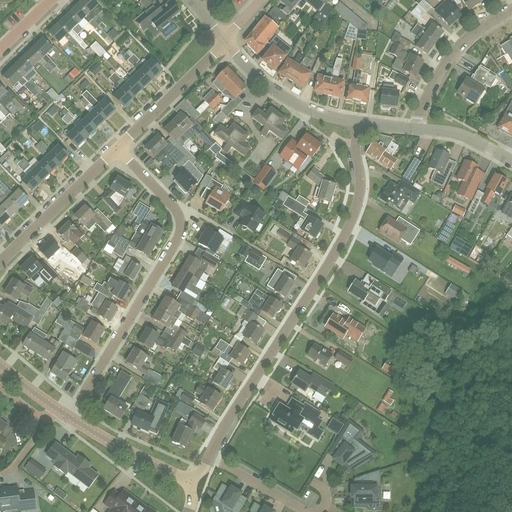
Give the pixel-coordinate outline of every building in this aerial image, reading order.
[(80,3),(78,6),(88,16),(92,20),(98,27),(102,31),(106,28),(96,17),(102,11),(91,0),(83,0),(82,1),(80,3)] [(151,0),(144,0),(140,4),(146,12),(155,5),(151,0)] [(298,5),(302,1),(300,0),(280,0),(279,2),(286,8),(284,11),(282,9),(280,11),(288,17),(296,8),(298,5)] [(319,0),(304,0),(319,12),(325,4),(319,0)] [(422,9),(427,13),(431,8),(423,0),(422,1),(421,0),(418,0),(415,3),(418,6),(422,9)] [(451,7),(452,6),(446,0),(438,8),(438,9),(434,12),(448,27),(460,17),(451,7)] [(458,0),(464,8),(465,7),(467,11),(479,3),(477,0),(458,0)] [(171,4),(170,2),(160,10),(155,5),(146,12),(135,22),(143,32),(152,25),(159,33),(160,32),(165,38),(178,28),(171,20),(176,15),(179,13),(176,10),(178,8),(173,2),(171,4)] [(362,34),(363,32),(368,27),(340,2),(334,10),(349,23),(357,30),(362,34)] [(92,20),(88,16),(78,6),(68,15),(78,25),(83,20),(88,24),(89,23),(95,30),(98,27),(92,20)] [(422,19),(427,13),(422,9),(418,6),(410,14),(419,22),(422,19)] [(288,17),(280,11),(275,7),(265,19),(265,18),(245,43),(257,55),(264,48),(264,47),(288,18),(288,17)] [(78,25),(68,15),(63,20),(61,22),(58,24),(79,46),(82,42),(77,37),(72,31),(78,25)] [(82,30),(88,24),(83,20),(78,25),(82,30)] [(76,49),(79,46),(58,24),(47,35),(57,45),(65,38),(71,44),(76,49)] [(413,29),(435,44),(443,33),(432,25),(427,31),(423,28),(417,24),(413,29)] [(72,31),(77,37),(79,35),(84,31),(82,30),(78,25),(72,31)] [(427,55),(435,44),(413,29),(410,33),(416,37),(415,38),(420,41),(416,47),(427,55)] [(113,30),(107,36),(113,42),(118,36),(113,30)] [(395,32),(390,41),(395,43),(407,50),(411,44),(400,38),(401,36),(395,32)] [(273,47),(262,61),(268,66),(268,68),(272,71),(274,70),(275,71),(292,50),(276,38),(270,45),(273,47)] [(511,38),(509,40),(510,40),(508,42),(508,43),(502,47),(507,56),(510,54),(511,57),(511,38)] [(36,46),(33,49),(54,71),(57,68),(46,56),(52,50),(42,40),(36,46)] [(82,42),(79,46),(84,51),(88,47),(82,42)] [(96,43),(90,49),(99,59),(102,56),(105,53),(96,43)] [(395,43),(390,54),(396,58),(407,64),(403,72),(414,78),(422,62),(405,53),(407,50),(395,43)] [(50,74),(54,71),(33,49),(23,59),(32,69),(39,63),(43,67),(43,66),(50,74)] [(102,56),(108,61),(111,58),(106,52),(105,53),(102,56)] [(133,55),(130,58),(136,65),(139,61),(133,55)] [(279,75),(280,75),(280,77),(283,79),(285,78),(288,80),(292,74),(294,76),(304,58),(299,55),(293,64),(287,61),(279,75)] [(359,71),(361,57),(353,56),(352,70),(355,71),(355,73),(353,86),(348,85),(346,100),(356,102),(361,74),(361,71),(359,71)] [(361,74),(356,102),(367,104),(369,89),(365,88),(367,76),(369,76),(372,57),(361,56),(361,57),(359,71),(361,71),(361,74)] [(138,73),(132,79),(143,90),(149,83),(152,81),(141,70),(136,65),(130,58),(127,61),(135,69),(138,73)] [(310,62),(304,58),(294,76),(292,74),(288,80),(296,85),(296,87),(299,89),(301,88),(302,88),(311,75),(305,71),(310,62)] [(318,58),(311,73),(317,75),(323,60),(318,58)] [(37,74),(32,69),(23,59),(13,69),(38,95),(39,96),(49,107),(52,104),(55,101),(59,97),(57,95),(51,89),(45,94),(42,91),(41,92),(31,81),(38,75),(37,74)] [(343,83),(337,81),(340,67),(341,61),(336,59),(334,65),(333,71),(327,96),(332,97),(332,99),(338,100),(338,99),(340,99),(343,83)] [(141,70),(152,81),(153,80),(155,78),(162,71),(151,61),(141,70)] [(98,64),(89,72),(94,78),(103,69),(98,64)] [(212,84),(221,94),(222,94),(236,79),(233,76),(235,74),(226,66),(219,74),(220,76),(214,82),(212,84)] [(58,76),(62,73),(57,68),(54,71),(58,76)] [(484,85),(490,89),(496,78),(479,68),(474,76),(475,76),(471,83),(466,81),(458,94),(462,96),(461,97),(463,98),(463,97),(467,99),(466,100),(473,104),(474,103),(475,104),(483,90),(481,89),(484,85)] [(35,98),(38,95),(13,69),(11,70),(3,78),(12,88),(17,93),(21,89),(23,87),(35,98)] [(68,75),(73,80),(80,74),(75,69),(68,75)] [(135,69),(128,75),(132,79),(138,73),(135,69)] [(327,96),(333,71),(327,70),(325,79),(318,77),(314,93),(316,93),(315,95),(321,96),(322,95),(327,96)] [(390,76),(395,79),(393,82),(405,89),(409,80),(398,74),(392,71),(390,76)] [(123,88),(134,99),(135,98),(136,96),(143,90),(132,79),(127,84),(121,78),(120,79),(115,73),(112,76),(123,88)] [(68,75),(63,81),(67,85),(68,86),(73,80),(68,75)] [(123,88),(112,76),(108,80),(114,86),(112,88),(117,94),(123,88)] [(236,79),(222,94),(225,97),(229,97),(233,102),(245,89),(236,79)] [(85,81),(80,87),(84,91),(86,89),(90,86),(85,81)] [(383,85),(378,85),(378,87),(377,87),(377,91),(382,92),(380,105),(382,105),(382,107),(383,109),(388,109),(390,108),(390,106),(396,107),(398,93),(394,93),(394,86),(383,85)] [(134,99),(123,88),(117,94),(113,98),(124,108),(131,101),(132,100),(134,99)] [(20,112),(25,107),(9,91),(6,94),(0,99),(0,104),(5,110),(11,103),(20,112)] [(194,121),(210,106),(209,106),(218,98),(211,91),(202,100),(206,102),(196,112),(191,107),(186,113),(191,119),(194,122),(194,121)] [(84,98),(90,104),(95,110),(106,120),(107,119),(108,118),(115,111),(105,100),(104,101),(100,105),(86,92),(83,95),(82,96),(84,98)] [(59,97),(55,101),(58,104),(64,98),(62,95),(59,97)] [(95,110),(90,104),(84,98),(80,101),(86,107),(84,109),(90,115),(95,110)] [(209,106),(210,106),(213,110),(221,101),(218,98),(209,106)] [(502,132),(503,132),(511,137),(511,136),(511,102),(505,114),(497,129),(499,130),(499,131),(500,132),(502,132)] [(0,124),(10,115),(5,110),(0,104),(0,124)] [(53,107),(47,113),(51,118),(58,112),(53,107)] [(263,136),(278,115),(271,109),(265,116),(258,111),(252,119),(265,128),(260,134),(263,136)] [(106,120),(95,110),(90,115),(86,119),(96,130),(103,123),(105,121),(106,120)] [(220,112),(212,121),(218,126),(226,118),(220,112)] [(65,117),(71,123),(74,120),(68,113),(65,117)] [(179,116),(172,122),(189,140),(190,140),(195,135),(201,129),(198,125),(194,121),(194,122),(191,119),(188,122),(181,114),(179,116)] [(278,115),(263,136),(265,138),(269,132),(282,141),(288,134),(281,128),(286,121),(278,115)] [(71,123),(65,117),(61,120),(67,126),(71,123)] [(86,119),(76,128),(87,139),(88,137),(96,130),(86,119)] [(39,121),(31,129),(36,134),(44,127),(39,121)] [(177,145),(174,147),(184,157),(192,166),(193,166),(193,165),(197,161),(186,150),(183,147),(189,140),(172,122),(164,131),(171,138),(175,142),(177,145)] [(26,131),(21,126),(16,131),(21,136),(26,131)] [(225,152),(241,131),(233,126),(228,133),(220,128),(214,136),(227,145),(223,150),(225,152)] [(86,140),(87,139),(76,128),(66,138),(68,140),(77,149),(78,147),(84,142),(86,140)] [(241,131),(225,152),(227,154),(232,148),(244,158),(250,150),(243,144),(248,137),(241,131)] [(321,146),(319,145),(320,143),(316,140),(314,141),(306,135),(298,146),(292,141),(280,157),(298,170),(308,156),(311,159),(321,146)] [(166,156),(176,166),(184,157),(174,147),(168,141),(165,144),(158,136),(152,142),(150,141),(144,147),(145,148),(145,149),(153,158),(158,163),(159,163),(166,156)] [(378,136),(366,154),(390,170),(396,161),(392,158),(384,153),(391,143),(393,141),(389,138),(378,136)] [(41,141),(38,145),(45,152),(49,149),(41,141)] [(208,145),(204,149),(207,152),(209,150),(216,144),(212,141),(208,145)] [(398,148),(391,143),(384,153),(392,158),(398,148)] [(57,168),(59,166),(45,152),(38,145),(34,148),(45,159),(40,165),(50,175),(55,169),(57,168)] [(68,157),(58,147),(49,156),(59,166),(61,164),(63,162),(68,157)] [(447,161),(448,159),(449,157),(447,156),(447,154),(443,152),(442,153),(436,151),(428,168),(435,172),(430,182),(443,188),(450,172),(443,169),(447,161)] [(217,157),(215,159),(229,169),(232,164),(220,155),(219,154),(217,157)] [(184,157),(176,166),(180,170),(182,173),(175,180),(176,181),(180,185),(178,187),(185,195),(187,193),(196,185),(196,184),(198,186),(202,180),(195,173),(195,172),(197,170),(193,166),(192,166),(184,157)] [(414,158),(402,179),(410,184),(417,173),(415,172),(421,163),(414,158)] [(40,165),(34,170),(29,164),(23,159),(20,162),(40,184),(43,182),(50,175),(40,165)] [(35,160),(34,159),(31,163),(29,164),(34,170),(40,165),(35,160)] [(452,173),(456,165),(447,161),(443,169),(450,172),(452,173)] [(20,162),(16,166),(27,177),(21,183),(31,193),(38,186),(40,184),(20,162)] [(485,174),(476,170),(478,168),(476,167),(476,165),(472,163),(470,164),(465,162),(457,180),(463,183),(457,195),(470,201),(479,183),(481,184),(485,174)] [(232,164),(229,169),(251,185),(254,180),(232,164)] [(265,167),(253,183),(263,190),(275,174),(265,167)] [(307,178),(321,188),(321,190),(317,189),(314,199),(330,204),(335,186),(325,183),(326,180),(318,174),(320,172),(315,168),(307,178)] [(484,195),(480,202),(488,206),(490,202),(497,206),(501,198),(499,197),(507,183),(495,176),(487,190),(484,195)] [(136,190),(132,187),(117,178),(110,190),(111,190),(106,194),(102,198),(110,207),(114,211),(115,213),(120,209),(118,207),(110,199),(116,193),(124,198),(127,200),(129,201),(136,190)] [(211,180),(206,189),(200,199),(206,202),(205,204),(221,213),(231,196),(221,189),(223,186),(211,180)] [(410,188),(410,187),(410,186),(402,180),(401,182),(397,189),(391,185),(386,191),(385,190),(379,199),(388,204),(389,203),(396,207),(400,200),(401,201),(404,198),(409,201),(413,204),(420,193),(410,188)] [(18,191),(14,195),(0,181),(0,190),(19,210),(21,208),(23,207),(28,201),(18,191)] [(423,188),(414,182),(410,188),(420,193),(423,188)] [(17,212),(19,210),(0,190),(0,197),(1,199),(0,199),(0,208),(10,219),(17,212)] [(440,191),(434,194),(431,200),(438,205),(443,192),(440,191)] [(484,195),(477,192),(467,211),(464,219),(470,223),(480,202),(484,195)] [(511,196),(508,202),(501,214),(511,219),(511,196)] [(306,208),(296,202),(288,197),(283,206),(305,220),(299,230),(315,240),(323,226),(303,214),(306,208)] [(296,202),(306,208),(309,203),(299,197),(296,202)] [(400,200),(396,207),(394,208),(401,213),(409,201),(404,198),(401,201),(400,200)] [(490,202),(488,206),(495,211),(498,206),(497,206),(490,202)] [(144,238),(155,245),(160,238),(163,233),(151,226),(143,222),(151,210),(139,203),(132,215),(138,218),(134,223),(139,226),(135,233),(136,233),(144,238)] [(241,203),(234,214),(244,219),(240,225),(241,226),(241,228),(242,230),(243,231),(245,231),(247,229),(253,233),(264,215),(251,207),(250,208),(241,203)] [(458,217),(464,219),(467,211),(456,206),(452,213),(458,217)] [(104,233),(109,229),(113,225),(106,219),(102,214),(98,218),(89,210),(88,211),(85,207),(75,217),(83,225),(88,231),(96,224),(104,233)] [(0,227),(1,228),(10,219),(0,208),(0,227)] [(452,213),(447,222),(453,226),(458,217),(452,213)] [(399,218),(395,224),(405,230),(408,224),(399,218)] [(405,230),(395,224),(387,219),(379,231),(397,243),(400,240),(403,242),(405,239),(412,243),(420,232),(408,224),(405,230)] [(445,244),(455,227),(453,226),(447,222),(437,238),(445,244)] [(70,241),(74,245),(85,234),(79,229),(77,231),(69,223),(58,234),(65,242),(67,244),(70,241)] [(275,237),(277,235),(287,241),(290,236),(280,229),(275,226),(270,233),(275,237)] [(212,257),(219,246),(226,250),(233,238),(219,230),(215,236),(206,231),(203,236),(198,244),(207,250),(205,253),(212,257)] [(144,238),(136,233),(130,243),(120,237),(115,245),(126,252),(129,246),(137,250),(136,251),(148,258),(155,245),(144,238)] [(287,246),(297,252),(291,261),(303,269),(311,256),(299,248),(302,244),(293,238),(287,246)] [(449,250),(467,260),(473,248),(455,238),(451,247),(449,250)] [(50,241),(39,252),(47,260),(48,262),(46,264),(49,268),(56,274),(66,264),(75,270),(82,277),(87,270),(84,267),(81,265),(71,255),(65,248),(63,250),(60,247),(58,246),(56,248),(50,241)] [(126,252),(115,245),(114,245),(109,242),(103,251),(111,255),(112,253),(122,259),(126,252)] [(247,257),(252,249),(243,244),(237,253),(246,259),(247,257)] [(475,265),(484,250),(475,245),(473,248),(467,260),(475,265)] [(77,249),(71,255),(81,265),(87,260),(77,249)] [(247,257),(258,264),(263,256),(252,249),(247,257)] [(374,253),(369,261),(374,264),(373,266),(391,278),(403,260),(393,254),(390,258),(377,249),(374,253)] [(205,253),(198,263),(190,258),(182,270),(206,284),(200,280),(203,274),(204,273),(207,268),(208,266),(214,269),(219,261),(212,257),(205,253)] [(463,266),(445,256),(442,261),(468,275),(471,270),(463,266)] [(113,269),(124,276),(133,282),(140,271),(141,269),(132,263),(133,261),(126,257),(123,263),(119,260),(113,269)] [(27,261),(20,268),(21,269),(20,271),(33,284),(39,278),(47,286),(50,284),(58,276),(56,274),(49,268),(46,264),(43,262),(39,266),(32,259),(29,262),(27,261)] [(202,291),(206,284),(182,270),(175,283),(172,288),(181,293),(178,298),(186,304),(204,314),(207,308),(199,303),(195,301),(196,300),(201,291),(202,291)] [(274,291),(275,292),(285,298),(294,284),(284,277),(286,275),(278,270),(274,276),(273,277),(267,287),(266,289),(273,294),(274,291)] [(511,277),(508,274),(503,279),(511,286),(511,277)] [(119,283),(113,279),(111,278),(107,285),(104,283),(101,287),(97,284),(93,290),(96,292),(103,296),(105,292),(112,296),(121,302),(127,292),(129,288),(120,283),(119,283)] [(5,292),(5,293),(5,294),(16,301),(21,293),(28,297),(32,290),(24,286),(23,287),(13,281),(9,287),(8,287),(7,287),(6,288),(5,289),(5,290),(5,291),(5,292)] [(348,289),(350,290),(348,293),(362,302),(360,305),(368,310),(370,307),(374,310),(382,297),(386,300),(390,293),(376,283),(371,289),(363,283),(362,283),(360,286),(355,282),(354,285),(352,284),(348,289)] [(445,295),(448,297),(457,302),(463,292),(451,285),(445,295)] [(255,307),(262,312),(272,318),(277,311),(281,305),(270,298),(270,299),(257,291),(254,295),(260,299),(255,307)] [(470,296),(464,292),(458,302),(464,306),(470,296)] [(59,296),(52,304),(56,310),(63,301),(64,300),(59,296)] [(370,307),(368,310),(380,318),(389,302),(386,300),(382,297),(374,310),(370,307)] [(34,318),(32,322),(38,326),(52,304),(47,298),(39,311),(38,311),(34,318)] [(181,314),(185,317),(194,322),(195,320),(204,325),(205,326),(208,320),(210,318),(205,315),(204,314),(186,304),(183,309),(180,306),(175,304),(166,298),(159,309),(178,320),(181,314)] [(230,301),(226,298),(222,305),(226,308),(230,301)] [(76,303),(78,304),(76,309),(84,314),(86,315),(90,309),(86,307),(89,303),(81,299),(81,300),(79,299),(76,303)] [(107,303),(106,303),(99,299),(94,307),(92,310),(91,312),(98,317),(108,323),(117,309),(107,303)] [(242,300),(239,305),(240,306),(242,306),(248,311),(252,306),(249,304),(248,304),(242,300)] [(6,327),(10,320),(27,330),(32,322),(34,318),(29,315),(24,312),(17,307),(16,308),(7,303),(6,305),(4,304),(1,309),(0,307),(0,322),(4,326),(6,327)] [(34,318),(38,311),(28,305),(24,312),(29,315),(34,318)] [(236,316),(244,322),(241,326),(243,327),(248,331),(243,338),(255,345),(261,336),(263,332),(261,331),(253,325),(258,317),(248,311),(242,306),(236,316)] [(181,344),(183,346),(188,348),(191,343),(185,339),(187,334),(178,329),(174,326),(178,320),(159,309),(153,320),(166,328),(175,333),(172,338),(173,339),(181,344)] [(72,330),(67,323),(60,314),(57,319),(56,321),(64,326),(62,328),(64,329),(57,340),(60,342),(64,344),(69,336),(73,330),(72,330)] [(333,317),(326,328),(343,339),(346,334),(357,342),(365,330),(349,320),(347,324),(338,318),(337,319),(333,317)] [(69,336),(78,342),(81,336),(95,344),(99,338),(104,330),(92,323),(87,332),(79,327),(77,325),(69,321),(67,323),(72,330),(73,330),(69,336)] [(38,331),(38,332),(34,329),(30,335),(23,346),(36,354),(43,343),(47,336),(38,331)] [(160,338),(158,336),(147,330),(138,344),(150,350),(153,344),(161,349),(161,348),(166,351),(168,348),(176,353),(178,349),(181,344),(173,339),(170,344),(160,338)] [(78,342),(69,336),(64,344),(73,350),(74,348),(78,342)] [(48,346),(43,343),(36,354),(48,362),(55,350),(54,350),(58,343),(52,339),(48,346)] [(220,359),(229,364),(232,360),(241,366),(245,360),(249,355),(250,353),(238,346),(236,350),(229,346),(221,340),(215,349),(214,348),(211,353),(217,357),(220,359)] [(95,351),(78,342),(74,348),(89,357),(95,358),(95,351)] [(206,350),(196,344),(190,353),(201,359),(206,350)] [(324,368),(332,355),(321,348),(320,350),(314,346),(307,357),(324,368)] [(150,367),(143,363),(146,357),(135,350),(128,360),(126,364),(138,371),(145,376),(142,380),(148,383),(157,388),(159,383),(162,385),(165,380),(161,379),(162,377),(148,370),(150,367)] [(335,357),(334,360),(348,369),(353,360),(339,351),(335,357)] [(61,356),(51,373),(65,381),(75,365),(76,363),(77,362),(76,362),(70,358),(64,354),(63,353),(63,354),(61,356)] [(224,372),(229,364),(220,359),(213,369),(219,374),(213,383),(225,391),(230,384),(231,382),(233,378),(224,372)] [(388,361),(382,370),(398,380),(404,371),(388,361)] [(127,409),(117,402),(130,381),(132,378),(121,372),(116,380),(104,400),(108,403),(104,410),(120,420),(127,409)] [(305,392),(308,388),(325,398),(332,387),(312,374),(309,379),(299,373),(295,378),(292,384),(305,392)] [(135,387),(142,392),(144,390),(148,383),(142,380),(140,379),(136,385),(135,387)] [(208,390),(207,391),(199,386),(195,393),(203,398),(199,404),(212,412),(221,398),(208,390)] [(192,398),(180,389),(178,392),(175,396),(180,399),(181,399),(191,406),(195,399),(192,398)] [(393,393),(389,391),(382,401),(386,404),(393,393)] [(134,404),(144,410),(145,410),(150,401),(140,395),(134,404)] [(181,399),(180,399),(176,409),(188,416),(193,407),(191,406),(181,399)] [(148,433),(149,431),(157,435),(169,406),(156,400),(149,418),(142,415),(137,413),(136,415),(131,426),(148,433)] [(296,430),(299,426),(302,420),(312,427),(317,419),(320,414),(305,404),(303,407),(292,400),(287,408),(285,410),(279,406),(273,416),(270,420),(291,433),(294,429),(296,430)] [(384,415),(388,408),(381,404),(376,411),(384,415)] [(172,443),(178,446),(178,448),(181,450),(183,448),(184,449),(189,439),(190,440),(193,433),(196,426),(201,429),(206,422),(194,415),(189,422),(190,422),(187,430),(179,426),(172,443)] [(323,423),(317,419),(312,427),(302,420),(299,426),(306,431),(304,435),(318,443),(324,434),(318,430),(323,423)] [(338,435),(343,426),(333,420),(328,429),(338,435)] [(348,422),(334,445),(342,449),(333,460),(342,467),(343,465),(348,472),(352,470),(369,459),(361,448),(362,447),(356,441),(362,433),(348,422)] [(54,461),(56,463),(54,466),(66,475),(68,472),(88,488),(97,476),(88,469),(90,466),(78,457),(76,460),(69,455),(56,445),(47,456),(54,461)] [(342,449),(334,445),(327,456),(333,460),(342,449)] [(32,458),(23,468),(39,481),(47,470),(32,458)] [(365,488),(355,488),(352,488),(352,499),(354,499),(354,505),(354,508),(363,508),(363,506),(368,506),(368,511),(379,511),(379,499),(380,499),(380,488),(379,488),(379,472),(365,477),(365,488)] [(355,480),(355,488),(365,488),(365,477),(358,479),(355,480)] [(57,487),(53,493),(64,500),(68,495),(57,487)] [(221,511),(238,511),(243,505),(236,502),(239,497),(240,494),(231,489),(230,491),(222,487),(219,492),(213,502),(220,507),(221,511)] [(0,492),(0,508),(18,507),(18,508),(25,507),(26,510),(36,509),(33,492),(24,493),(24,491),(18,492),(18,490),(0,492)] [(123,492),(119,497),(114,493),(105,504),(112,510),(110,511),(154,511),(149,508),(145,511),(144,511),(135,504),(137,502),(123,492)] [(246,500),(239,497),(236,502),(243,505),(246,500)] [(221,511),(220,507),(213,502),(212,505),(214,511),(221,511)]
